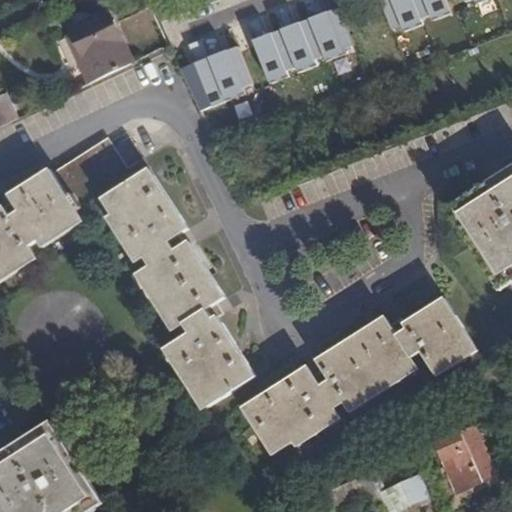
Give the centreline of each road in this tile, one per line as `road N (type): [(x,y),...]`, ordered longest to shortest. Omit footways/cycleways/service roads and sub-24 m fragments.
road 1 (unclassified): [(0,169),(114,115),(165,111),(193,134),(249,247)]
road 2 (unclassified): [(249,247),(290,331),(306,333),(423,247),(419,180)]
road 3 (unclassified): [(249,247),(419,180)]
